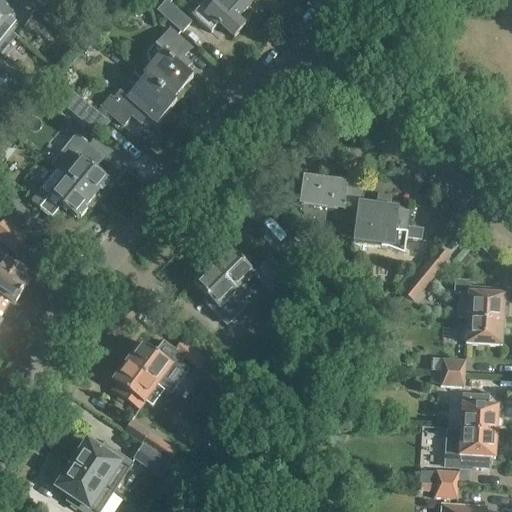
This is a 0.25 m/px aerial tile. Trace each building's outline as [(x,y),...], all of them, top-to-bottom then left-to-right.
[(0,0),(0,25),(11,34),(19,25),(23,28),(30,19),(5,0),(0,0)] [(237,19),(248,7),(240,0),(201,0),(204,2),(192,15),(191,15),(191,16),(210,34),(211,33),(218,25),(219,26),(220,26),(233,38),(244,26),(237,19)] [(164,2),(156,11),(181,33),(189,24),(164,2)] [(66,25),(50,13),(43,22),(60,34),(66,25)] [(4,44),(11,35),(11,34),(0,25),(0,55),(4,59),(10,51),(7,49),(8,47),(4,44)] [(145,77),(175,104),(188,90),(187,86),(192,79),(185,72),(191,65),(183,59),(192,49),(169,29),(147,54),(151,65),(142,75),(145,78),(145,77)] [(9,71),(0,63),(0,79),(1,80),(9,71)] [(156,127),(175,104),(145,77),(145,78),(137,87),(126,84),(113,100),(110,97),(101,107),(123,127),(132,118),(141,125),(147,119),(156,127)] [(0,91),(0,101),(17,114),(27,101),(5,85),(0,91)] [(69,91),(58,103),(99,138),(110,125),(69,91)] [(66,116),(55,129),(65,137),(76,124),(66,116)] [(80,157),(64,177),(92,200),(108,180),(93,168),(96,164),(83,154),(80,157)] [(359,204),(363,176),(348,174),(347,184),(334,182),(335,177),(325,175),(324,180),(303,178),(300,203),(343,209),(343,208),(357,210),(358,210),(359,204)] [(92,200),(64,177),(48,196),(38,209),(51,219),(61,207),(76,219),(78,217),(80,218),(87,210),(85,209),(92,200)] [(20,231),(28,222),(32,217),(14,202),(2,216),(20,231)] [(398,209),(359,204),(358,210),(357,210),(353,244),(387,249),(404,256),(406,241),(406,239),(422,241),(423,231),(408,229),(410,211),(398,210),(398,209)] [(29,241),(5,221),(0,227),(0,242),(16,256),(29,241)] [(289,239),(281,248),(298,265),(306,256),(289,239)] [(219,259),(211,267),(237,293),(255,275),(254,275),(258,271),(246,260),(243,263),(229,249),(227,252),(225,250),(218,257),(219,259)] [(437,250),(419,272),(430,281),(448,259),(437,250)] [(6,261),(0,269),(0,309),(5,313),(11,304),(13,305),(28,283),(28,282),(31,278),(25,274),(28,270),(17,262),(14,266),(6,261)] [(196,282),(193,285),(207,298),(203,302),(214,314),(226,326),(248,304),(237,293),(211,267),(203,275),(202,273),(194,281),(196,282)] [(457,320),(467,320),(503,322),(503,319),(508,319),(509,297),(497,296),(497,290),(470,289),(470,283),(456,283),(456,294),(459,295),(457,320)] [(501,348),(503,322),(467,320),(466,331),(462,333),(461,340),(466,342),(465,346),(501,348)] [(217,346),(200,329),(191,337),(208,354),(217,346)] [(140,343),(126,363),(158,386),(162,389),(167,381),(175,382),(181,373),(178,366),(170,360),(167,363),(140,343)] [(212,367),(190,349),(182,358),(198,372),(200,370),(206,375),(212,367)] [(442,361),(441,375),(465,376),(466,363),(442,361)] [(144,406),(158,386),(126,363),(112,382),(116,385),(112,392),(139,412),(144,405),(144,406)] [(271,388),(248,368),(237,382),(260,401),(271,388)] [(465,376),(441,375),(436,374),(435,383),(440,384),(440,388),(464,390),(465,376)] [(462,396),(460,432),(496,434),(496,431),(501,429),(501,422),(497,420),(498,408),(483,407),(484,397),(462,396)] [(148,433),(131,422),(124,432),(152,450),(158,441),(148,434),(148,433)] [(423,442),(432,442),(433,431),(423,430),(423,442)] [(460,432),(448,431),(446,469),(470,471),(470,469),(484,469),(488,466),(488,460),(495,460),(496,434),(460,432)] [(76,458),(72,465),(113,493),(132,464),(104,446),(100,451),(87,442),(85,444),(80,445),(75,453),(76,458)] [(143,446),(134,460),(161,477),(169,464),(143,446)] [(80,511),(100,511),(113,493),(72,465),(67,473),(61,474),(57,481),(58,486),(56,489),(70,497),(66,503),(80,511)] [(435,473),(435,486),(458,488),(459,474),(435,473)] [(457,502),(458,488),(435,486),(434,500),(457,502)]
